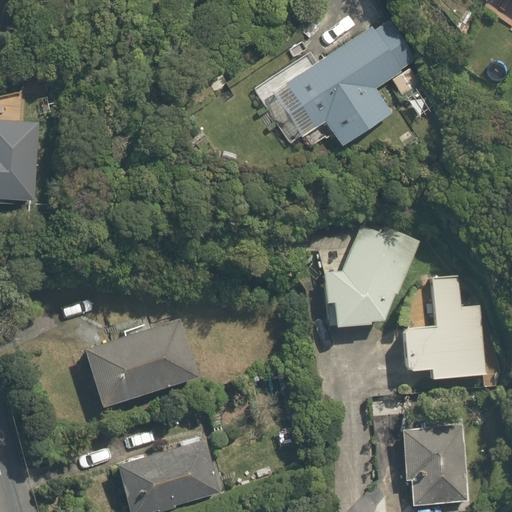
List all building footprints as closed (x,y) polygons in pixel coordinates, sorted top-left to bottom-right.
[(255,88),(263,102),(281,91),(308,135),(326,124),(342,152),(394,120),(375,88),(413,65),(389,25),(311,72),(303,59),(255,88)] [(21,122),(22,107),(0,106),(0,204),(38,207),(43,124),(21,122)] [(423,242),(386,226),(381,237),(362,229),(342,277),(332,273),(325,290),(330,336),(339,339),(383,333),(423,242)] [(433,329),(402,333),(408,383),(431,380),(432,391),(485,384),(471,271),(426,277),(433,329)] [(178,320),(82,350),(102,414),(198,385),(178,320)] [(399,433),(405,489),(411,488),(413,510),(474,504),(466,426),(399,433)] [(204,450),(120,475),(130,511),(169,511),(218,497),(204,450)]
